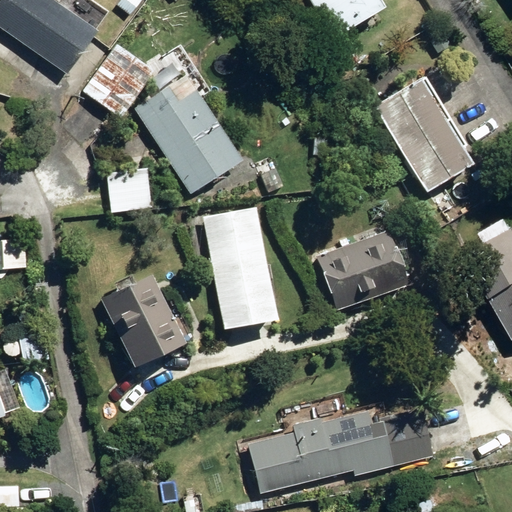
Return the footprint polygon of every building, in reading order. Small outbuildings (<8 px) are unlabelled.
[(4,0),(0,6),(0,20),(71,71),(102,28),(60,0),(4,0)] [(121,0),(118,4),(131,15),(141,2),(139,0),(121,0)] [(323,0),(343,33),(393,4),(390,0),(323,0)] [(123,117),(158,70),(121,43),(86,90),(123,117)] [(378,106),(404,148),(455,117),(429,75),(378,106)] [(173,84),(137,107),(193,194),(248,158),(202,86),(182,99),(173,84)] [(455,117),(404,148),(429,190),(481,159),(455,117)] [(109,171),(114,211),(154,206),(149,166),(109,171)] [(255,210),(199,217),(215,333),(270,326),(255,210)] [(323,254),(343,307),(412,282),(393,229),(323,254)] [(511,233),(474,255),(511,322),(511,233)] [(21,243),(0,242),(0,274),(3,274),(3,270),(20,271),(21,243)] [(106,297),(139,365),(189,340),(156,272),(106,297)] [(40,338),(11,339),(12,369),(41,368),(40,338)] [(0,416),(8,414),(0,391),(0,416)] [(252,444),(263,492),(356,469),(357,475),(435,456),(423,408),(383,418),(384,422),(377,425),(374,410),(327,422),(325,417),(293,425),(295,433),(252,444)] [(48,511),(49,487),(19,486),(17,511),(48,511)] [(418,506),(419,511),(439,511),(437,501),(418,506)]
